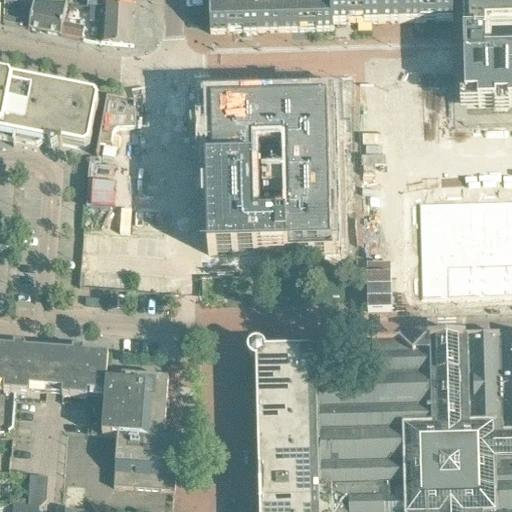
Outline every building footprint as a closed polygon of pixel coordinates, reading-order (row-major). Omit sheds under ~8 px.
[(136,0),(60,0),(61,3),(66,3),(66,2),(94,3),(94,9),(136,11),(136,0)] [(331,0),(210,0),(211,35),(334,32),(333,26),(332,26),(331,0)] [(331,0),(332,26),(333,26),(453,22),(452,0),(331,0)] [(511,0),(463,0),(465,38),(465,48),(466,71),(470,70),(470,100),(478,100),(478,109),(494,108),(495,108),(496,108),(496,103),(509,103),(509,108),(510,108),(511,108),(511,107),(511,0)] [(35,6),(33,11),(29,31),(62,38),(64,27),(69,8),(35,6)] [(136,11),(94,9),(92,8),(91,24),(103,24),(102,47),(134,49),(136,11)] [(5,19),(4,26),(23,30),(24,23),(5,19)] [(83,42),(85,32),(64,27),(62,38),(83,42)] [(97,103),(94,99),(73,95),(73,93),(66,91),(66,92),(45,88),(45,87),(38,86),(17,82),(10,80),(10,81),(0,78),(0,143),(14,146),(14,148),(16,148),(16,147),(36,151),(45,146),(48,146),(52,152),(58,148),(62,149),(63,145),(84,149),(89,146),(89,142),(91,142),(93,135),(92,135),(96,114),(97,114),(98,107),(96,107),(97,103)] [(335,101),(335,99),(302,100),(237,101),(214,102),(204,102),(205,104),(205,105),(211,105),(212,123),(205,123),(206,148),(212,148),(213,166),(206,166),(207,192),(214,192),(214,210),(207,210),(208,256),(253,255),(292,254),(315,254),(339,253),(338,207),(331,207),(331,189),(337,188),(336,164),(336,163),(330,163),(329,145),(336,145),(335,120),(335,119),(329,120),(328,102),(335,101)] [(511,202),(419,204),(422,301),(511,298),(511,202)] [(511,511),(511,336),(499,337),(467,338),(466,338),(466,339),(462,339),(462,338),(459,338),(459,339),(457,339),(443,340),(437,340),(437,339),(435,339),(432,339),(432,340),(428,340),(427,339),(425,339),(424,340),(424,341),(415,351),(415,350),(414,351),(414,350),(413,352),(412,350),(411,351),(401,341),(402,341),(400,340),(398,340),(376,341),(376,340),(373,340),(372,341),(372,342),(373,342),(374,385),(331,386),(330,364),(331,364),(330,354),(333,354),(333,353),(317,353),(317,352),(314,353),(289,354),(289,353),(286,353),(286,354),(266,354),(265,351),(263,348),(260,346),(256,346),(252,348),(250,350),(249,354),(249,358),(250,361),(253,363),(257,364),(257,384),(257,387),(258,414),(257,414),(257,417),(258,417),(259,444),(258,444),(258,447),(259,447),(260,474),(259,474),(259,477),(260,477),(260,504),(260,507),(261,507),(260,511),(511,511)] [(46,391),(49,353),(25,351),(26,348),(15,347),(14,351),(0,349),(0,387),(4,388),(4,394),(29,396),(30,390),(46,391)] [(106,396),(107,385),(109,357),(84,356),(84,352),(73,351),(73,355),(49,353),(46,391),(63,393),(63,399),(88,400),(88,394),(106,396)] [(165,440),(169,385),(169,382),(122,379),(122,386),(107,385),(106,396),(103,428),(93,427),(92,438),(118,440),(114,490),(175,494),(179,444),(182,444),(182,441),(165,440)] [(28,508),(38,509),(41,509),(46,504),(48,479),(30,477),(28,508)] [(84,511),(85,488),(65,487),(63,511),(75,511),(84,511)]
